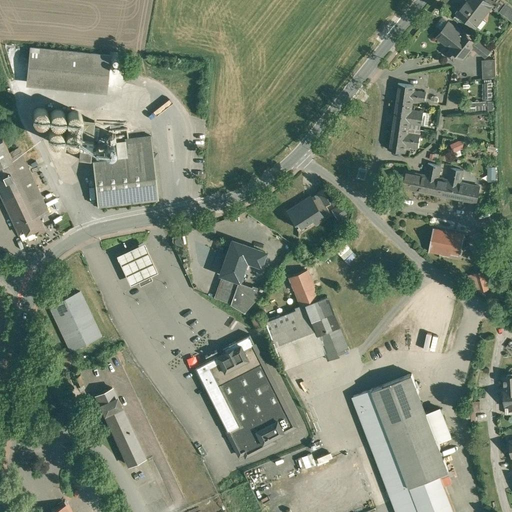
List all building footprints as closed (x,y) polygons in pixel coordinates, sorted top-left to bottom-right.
[(467,0),(458,11),(476,25),(492,5),(493,5),(487,0),(467,0)] [(506,2),(503,0),(487,0),(493,5),(492,5),(499,11),(506,2)] [(463,32),(455,25),(451,30),(446,26),(438,36),(451,46),(450,48),(447,53),(454,58),(457,54),(464,58),(473,47),(477,42),(477,41),(464,31),(463,32)] [(491,50),(478,40),(477,41),(477,42),(473,47),(486,57),(491,50)] [(109,55),(30,47),(27,77),(106,85),(109,55)] [(496,60),(482,60),(483,79),(496,77),(496,60)] [(416,86),(398,83),(396,103),(412,105),(413,100),(425,101),(426,93),(415,91),(416,86)] [(412,105),(396,103),(392,126),(409,128),(409,123),(422,125),(424,112),(411,110),(412,105)] [(47,119),(48,116),(47,112),(46,110),(43,108),(40,108),(37,108),(34,110),(33,113),(32,116),(33,119),(34,121),(37,123),(40,124),(43,123),(46,121),(47,119)] [(65,119),(65,116),(65,113),(63,111),(60,109),(57,108),(54,109),(52,111),(50,114),(49,117),(50,120),(52,122),(54,124),(58,125),(61,124),(63,122),(65,119)] [(81,121),(81,118),(81,115),(79,112),(76,111),(73,110),(70,111),(68,112),(66,115),(65,118),(66,121),(68,124),(71,125),(74,126),(77,125),(79,124),(81,121)] [(64,137),(64,134),(63,131),(62,128),(59,127),(56,126),(53,127),(50,128),(49,131),(48,134),(49,137),(51,140),(53,142),(56,142),(59,141),(62,140),(64,137)] [(409,128),(392,126),(389,149),(405,151),(406,146),(418,147),(420,135),(408,133),(409,128)] [(80,139),(81,136),(80,132),(78,130),(76,128),(73,128),(70,128),(67,130),(65,133),(65,136),(65,139),(67,142),(70,143),(73,144),(76,143),(79,141),(80,139)] [(11,156),(0,131),(0,185),(19,226),(16,227),(19,233),(25,231),(26,233),(34,230),(36,234),(46,229),(41,219),(39,214),(11,156)] [(127,157),(93,161),(98,205),(158,198),(154,163),(157,163),(156,154),(153,154),(151,136),(125,139),(127,157)] [(48,210),(21,151),(11,156),(39,214),(48,210)] [(428,163),(426,176),(421,175),(417,191),(440,195),(443,179),(439,178),(441,166),(428,163)] [(464,171),(451,168),(448,180),(443,179),(440,195),(470,202),(473,185),(461,183),(464,171)] [(421,175),(405,171),(401,188),(417,191),(421,175)] [(480,187),(473,185),(470,202),(476,203),(480,187)] [(330,213),(319,195),(312,199),(324,217),(330,213)] [(310,199),(296,208),(296,207),(288,212),(297,225),(296,225),(299,229),(300,228),(299,226),(312,218),(316,223),(324,218),(324,217),(312,199),(311,197),(309,198),(310,199)] [(48,210),(39,214),(41,219),(50,214),(48,210)] [(453,232),(434,228),(429,251),(441,253),(442,250),(461,254),(465,234),(457,232),(457,229),(453,228),(453,232)] [(264,252),(232,241),(220,273),(239,280),(246,260),(260,265),(264,252)] [(148,243),(119,256),(133,286),(139,283),(138,279),(150,274),(151,278),(162,273),(148,243)] [(306,270),(288,276),(300,306),(293,308),(295,312),(266,322),(284,368),(324,353),(327,360),(344,353),(342,349),(347,347),(326,296),(317,299),(306,270)] [(483,271),(475,273),(478,283),(486,280),(483,271)] [(139,283),(141,285),(152,280),(151,278),(150,274),(138,279),(139,283)] [(238,283),(221,277),(214,297),(225,301),(230,304),(238,283)] [(486,280),(478,283),(481,290),(488,288),(486,280)] [(251,288),(238,283),(230,304),(240,310),(240,311),(244,313),(245,313),(262,290),(252,286),(251,288)] [(49,305),(70,349),(100,335),(80,291),(49,305)] [(262,311),(251,315),(255,326),(266,322),(262,311)] [(296,426),(254,343),(249,334),(222,348),(224,352),(217,356),(216,355),(209,358),(209,360),(195,367),(226,430),(239,455),(243,452),(245,456),(275,441),(273,437),(296,426)] [(71,352),(47,363),(52,373),(76,362),(71,352)] [(449,470),(412,374),(354,396),(391,492),(410,484),(440,473),(449,470)] [(145,457),(112,387),(107,389),(96,394),(99,401),(96,402),(99,408),(102,407),(129,464),(145,457)] [(454,511),(440,473),(410,484),(420,511),(454,511)] [(420,511),(410,484),(391,492),(398,511),(420,511)]
